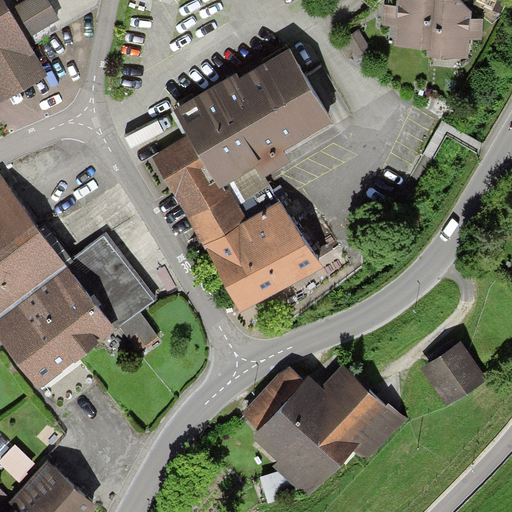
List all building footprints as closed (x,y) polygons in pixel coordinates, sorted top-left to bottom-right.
[(0,0),(0,92),(1,95),(45,69),(3,0),(0,0)] [(49,0),(22,0),(13,6),(29,32),(58,15),(49,0)] [(398,43),(432,43),(432,0),(396,0),(396,4),(383,5),(383,27),(399,27),(398,43)] [(464,0),(432,0),(432,43),(432,48),(467,48),(467,34),(480,34),(479,13),(469,13),(470,6),(468,4),(464,0)] [(290,41),(179,108),(202,151),(217,172),(261,145),(329,105),(290,41)] [(217,172),(202,151),(164,171),(203,235),(242,212),(217,172)] [(3,179),(0,180),(0,302),(61,258),(3,179)] [(278,191),(242,212),(203,235),(243,301),(317,257),(278,191)] [(100,229),(61,258),(112,326),(128,347),(149,331),(134,310),(151,298),(100,229)] [(61,258),(0,302),(0,334),(36,383),(91,342),(112,326),(61,258)] [(459,339),(424,357),(445,396),(480,378),(459,339)] [(302,381),(254,418),(280,451),(302,479),(353,439),(359,446),(396,417),(352,361),(321,385),(311,373),(302,381)] [(254,418),(302,381),(289,365),(241,402),(254,418)] [(22,479),(40,462),(21,441),(2,458),(22,479)] [(52,454),(1,508),(4,511),(87,511),(98,500),(52,454)]
